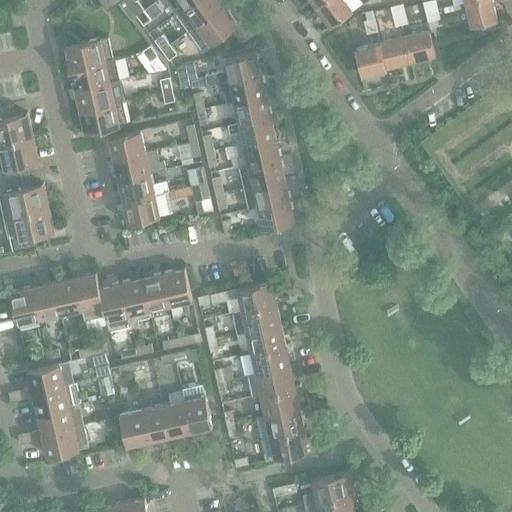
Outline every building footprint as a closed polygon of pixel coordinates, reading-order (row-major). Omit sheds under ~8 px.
[(117,0),(99,0),(107,11),(119,2),(117,0)] [(122,0),(119,2),(131,19),(136,15),(144,9),(137,0),(122,0)] [(165,0),(175,14),(193,0),(165,0)] [(222,0),(193,0),(175,14),(188,31),(225,4),(222,0)] [(343,0),(324,0),(316,6),(331,26),(346,15),(352,11),(343,0)] [(436,0),(428,0),(423,1),(426,11),(436,8),(438,8),(436,0)] [(492,0),(476,0),(466,3),(471,25),(497,19),(492,0)] [(155,1),(144,9),(151,19),(162,10),(155,1)] [(404,3),(391,6),(393,15),(404,13),(406,12),(404,3)] [(453,4),(443,7),(445,12),(461,8),(460,3),(453,4)] [(225,4),(188,31),(201,49),(210,42),(238,22),(225,4)] [(426,11),(430,28),(442,25),(441,22),(441,21),(438,8),(436,8),(426,11)] [(144,9),(136,15),(143,24),(151,19),(144,9)] [(361,12),(356,15),(360,34),(366,33),(376,31),(378,31),(373,10),(367,11),(361,12)] [(404,13),(393,15),(395,26),(408,23),(406,12),(404,13)] [(454,18),(441,21),(441,22),(442,25),(443,29),(455,26),(454,18)] [(429,31),(404,37),(410,63),(435,57),(429,31)] [(162,34),(154,39),(162,50),(170,44),(162,34)] [(108,36),(66,46),(68,56),(70,67),(71,67),(113,58),(108,36)] [(404,37),(380,43),(386,69),(410,63),(404,37)] [(380,43),(355,49),(361,75),(386,69),(380,43)] [(170,44),(162,50),(169,59),(176,53),(170,44)] [(142,51),(136,53),(149,71),(167,68),(158,55),(151,45),(142,51)] [(183,62),(177,67),(177,70),(181,87),(181,88),(185,87),(191,85),(192,88),(207,85),(216,83),(216,82),(261,72),(256,50),(225,57),(222,58),(221,58),(224,70),(205,74),(205,76),(199,78),(194,60),(183,62)] [(71,67),(70,67),(73,79),(74,79),(76,88),(116,79),(118,79),(120,78),(115,57),(113,58),(71,67)] [(261,72),(216,82),(216,83),(218,90),(224,89),(227,102),(235,101),(234,100),(266,93),(261,72)] [(169,77),(160,79),(163,90),(172,88),(170,77),(169,77)] [(116,79),(76,88),(80,109),(120,100),(122,100),(123,100),(125,99),(120,78),(118,79),(116,79)] [(172,88),(163,90),(165,102),(175,100),(172,88)] [(201,91),(193,93),(197,108),(204,107),(201,91)] [(266,93),(234,100),(235,101),(239,121),(270,114),(266,93)] [(120,100),(80,109),(85,131),(128,121),(123,100),(122,100),(120,100)] [(6,104),(0,105),(0,142),(14,140),(30,136),(33,135),(33,132),(28,112),(9,117),(6,104)] [(204,107),(197,108),(200,124),(208,122),(204,107)] [(239,121),(228,124),(230,132),(233,145),(235,144),(244,142),(275,135),(270,114),(239,121)] [(194,123),(186,125),(189,140),(197,139),(194,123)] [(140,129),(109,136),(114,157),(145,150),(140,129)] [(210,133),(203,135),(206,151),(214,149),(210,133)] [(14,140),(0,142),(0,179),(22,175),(19,163),(38,158),(33,135),(30,136),(14,140)] [(237,156),(231,157),(233,167),(238,165),(280,156),(275,135),(244,142),(235,144),(238,156),(237,156)] [(197,139),(189,140),(193,156),(201,155),(197,139)] [(145,150),(114,157),(119,178),(150,171),(165,168),(163,160),(158,161),(157,156),(155,149),(145,150)] [(214,149),(206,151),(209,166),(217,164),(214,149)] [(280,156),(238,165),(243,186),(285,177),(280,156)] [(203,165),(195,167),(199,183),(207,181),(203,165)] [(150,171),(119,178),(124,199),(164,190),(164,191),(169,190),(166,179),(153,182),(150,171)] [(22,175),(0,179),(0,195),(4,215),(29,210),(49,206),(44,183),(24,187),(22,175)] [(220,175),(212,177),(216,193),(223,191),(220,175)] [(285,177),(243,186),(248,207),(258,205),(289,198),(285,177)] [(199,183),(192,184),(194,193),(198,212),(213,209),(210,197),(207,181),(199,183)] [(164,190),(124,199),(129,221),(160,214),(169,212),(166,199),(164,191),(164,190)] [(223,191),(216,193),(219,209),(227,207),(223,191)] [(289,198),(258,205),(263,227),(279,223),(286,222),(294,220),(289,198)] [(29,210),(4,215),(12,251),(37,245),(35,233),(54,228),(49,206),(29,210)] [(229,218),(222,220),(225,236),(233,234),(229,218)] [(185,267),(163,272),(169,297),(170,303),(173,316),(181,315),(183,311),(181,301),(192,298),(192,297),(191,294),(185,267)] [(96,271),(74,276),(79,297),(82,307),(83,307),(85,318),(88,328),(108,323),(107,318),(106,313),(105,313),(102,297),(99,286),(96,271)] [(163,272),(142,277),(147,297),(149,308),(170,303),(169,297),(163,272)] [(74,276),(54,281),(57,297),(61,312),(82,307),(79,297),(74,276)] [(142,277),(121,281),(125,297),(131,325),(131,326),(141,323),(139,317),(151,314),(149,308),(147,297),(142,277)] [(276,279),(198,296),(200,304),(238,295),(241,310),(242,310),(276,302),(274,293),(279,292),(276,279)] [(54,281),(33,285),(35,297),(40,316),(61,312),(57,297),(54,281)] [(121,281),(99,286),(102,297),(105,313),(106,313),(107,318),(108,323),(109,329),(131,325),(125,297),(121,281)] [(33,285),(11,290),(13,297),(18,321),(40,316),(35,297),(33,285)] [(241,310),(233,312),(238,333),(246,331),(247,331),(281,323),(276,302),(242,310),(241,310)] [(247,331),(246,331),(251,352),(252,352),(286,344),(281,323),(247,331)] [(213,325),(205,326),(208,340),(215,338),(213,325)] [(194,333),(178,337),(180,344),(195,341),(201,340),(202,340),(200,332),(199,332),(194,333)] [(178,337),(162,340),(164,348),(180,344),(178,337)] [(215,338),(208,340),(211,351),(218,350),(215,338)] [(152,343),(136,346),(138,354),(154,350),(152,343)] [(103,344),(91,347),(92,354),(105,352),(103,344)] [(251,352),(240,354),(244,374),(248,373),(255,372),(256,373),(291,365),(286,344),(252,352),(251,352)] [(136,346),(121,350),(122,357),(138,354),(136,346)] [(91,347),(80,349),(81,357),(92,354),(91,347)] [(59,348),(47,350),(49,358),(61,356),(59,348)] [(47,350),(35,353),(37,361),(49,358),(47,350)] [(186,350),(173,352),(173,353),(175,360),(188,357),(186,350)] [(105,352),(92,354),(97,375),(98,375),(110,373),(111,373),(109,367),(108,361),(106,351),(105,352)] [(173,352),(161,355),(163,363),(175,360),(173,353),(173,352)] [(144,359),(131,362),(132,363),(133,370),(133,371),(136,381),(146,379),(145,374),(144,368),(144,367),(146,367),(144,360),(144,359)] [(60,362),(29,369),(29,370),(33,390),(65,383),(74,381),(69,360),(60,362)] [(131,362),(119,365),(120,366),(121,373),(132,370),(133,370),(132,363),(131,362)] [(231,365),(214,369),(217,382),(225,380),(225,379),(234,377),(231,365)] [(255,372),(248,373),(253,396),(254,396),(260,394),(295,386),(291,365),(256,373),(255,372)] [(110,373),(98,375),(102,395),(114,392),(110,373)] [(225,380),(217,382),(220,393),(227,391),(225,380)] [(65,383),(33,390),(38,412),(79,402),(74,381),(65,383)] [(183,390),(182,390),(184,399),(183,400),(190,430),(212,425),(205,395),(206,394),(203,382),(183,387),(183,390)] [(295,386),(260,394),(265,414),(265,415),(300,407),(295,386)] [(28,387),(19,389),(21,398),(30,396),(28,387)] [(19,389),(9,391),(11,400),(21,398),(19,389)] [(171,402),(162,404),(169,435),(190,430),(183,400),(184,399),(182,390),(169,393),(171,402)] [(79,402),(38,412),(43,433),(84,423),(81,410),(79,402)] [(162,404),(141,409),(148,440),(169,435),(162,404)] [(265,415),(255,417),(260,438),(270,436),(305,428),(300,407),(265,415)] [(113,416),(112,408),(99,411),(101,418),(113,416)] [(141,409),(120,414),(125,437),(127,445),(148,440),(141,409)] [(232,409),(224,410),(227,424),(235,422),(232,409)] [(235,422),(227,424),(228,428),(229,435),(237,434),(235,422)] [(84,423),(43,433),(48,454),(79,447),(89,445),(84,423)] [(270,436),(260,438),(265,459),(280,456),(281,456),(298,452),(300,451),(313,448),(310,435),(307,436),(305,428),(270,436)] [(38,429),(28,431),(30,440),(40,438),(38,429)] [(28,431),(19,433),(21,442),(30,440),(28,431)] [(116,432),(105,434),(107,445),(118,442),(116,432)] [(247,456),(234,458),(236,466),(249,463),(247,455),(247,456)] [(314,492),(304,494),(306,504),(350,494),(348,485),(353,484),(350,471),(311,480),(314,492)] [(295,482),(273,487),(273,488),(274,491),(275,495),(286,493),(296,491),(297,491),(295,483),(295,482)] [(354,511),(350,494),(306,504),(307,511),(309,511),(318,510),(318,511),(354,511)] [(147,511),(144,497),(123,502),(124,511),(147,511)] [(102,507),(102,511),(124,511),(123,502),(102,507)]
